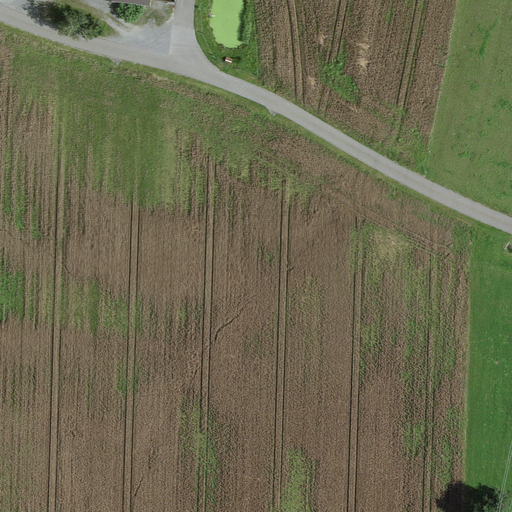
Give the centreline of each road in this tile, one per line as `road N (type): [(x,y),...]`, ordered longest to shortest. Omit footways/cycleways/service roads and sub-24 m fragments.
road 1 (track): [(511,226),(277,102),(181,68)]
road 2 (track): [(181,68),(0,9)]
